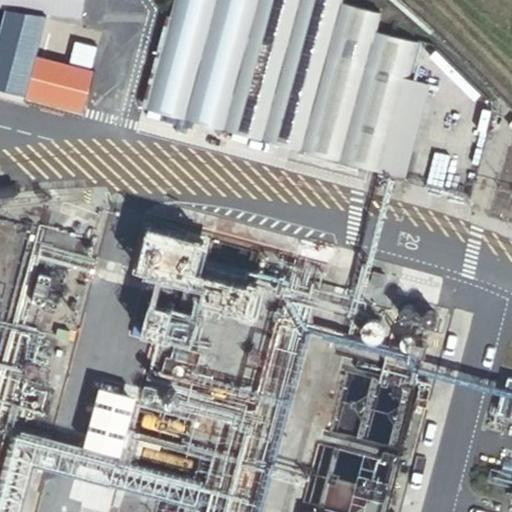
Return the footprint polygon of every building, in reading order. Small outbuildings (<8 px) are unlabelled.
[(83,0),(0,0),(0,7),(9,8),(50,13),(81,16),(83,0)] [(408,177),(432,86),(407,79),(417,42),(379,32),(384,13),(343,2),(343,0),(179,0),(151,109),(408,177)] [(50,13),(9,8),(0,42),(0,87),(30,94),(27,100),(83,115),(99,46),(76,41),(68,63),(40,58),(50,13)] [(205,269),(213,241),(161,227),(159,232),(153,231),(141,275),(203,291),(201,298),(209,301),(204,320),(226,326),(230,312),(262,321),(271,286),(205,269)] [(419,320),(420,317),(420,314),(419,311),(417,308),(414,307),(411,307),(407,308),(405,310),(403,312),(403,316),(403,319),(405,322),(408,323),(411,324),(414,324),(417,322),(419,320)] [(439,324),(440,321),(439,318),(437,316),(434,315),(431,315),(429,317),(427,319),(427,322),(428,325),(430,327),(433,328),(435,328),(438,326),(439,324)] [(385,337),(387,334),(387,330),(385,326),(383,323),(380,322),(376,321),(372,322),(369,324),(367,327),(366,331),(367,335),(369,338),(372,340),(375,342),(379,341),(382,340),(385,337)] [(70,340),(72,332),(60,329),(58,337),(70,340)] [(418,351),(419,348),(419,345),(418,342),(416,340),(413,339),(409,339),(407,341),(405,343),(404,346),(405,350),(407,352),(409,354),(413,354),(416,353),(418,351)] [(511,497),(511,378),(510,378),(497,428),(511,431),(511,445),(495,441),(490,462),(484,460),(481,470),(487,472),(482,490),(511,497)]
